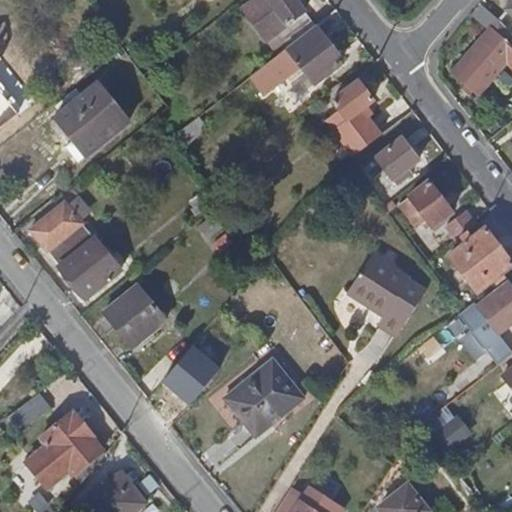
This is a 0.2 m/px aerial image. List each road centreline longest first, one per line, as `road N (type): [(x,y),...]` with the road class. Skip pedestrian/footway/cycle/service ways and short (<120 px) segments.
road 1 (residential): [(0,243),(216,511)]
road 2 (residential): [(403,59),(511,201)]
